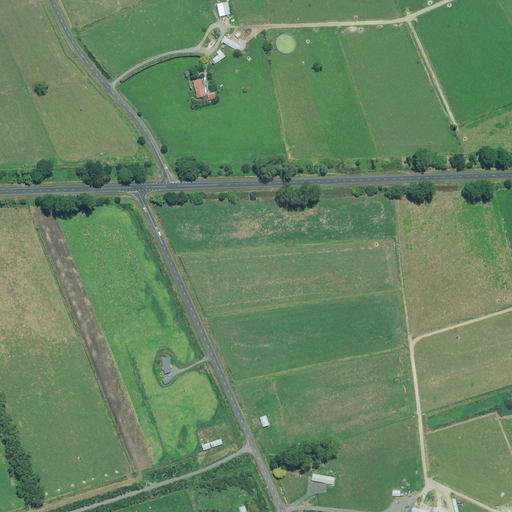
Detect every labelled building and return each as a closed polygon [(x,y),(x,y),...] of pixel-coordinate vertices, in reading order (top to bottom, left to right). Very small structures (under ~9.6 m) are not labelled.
[(230,14),(228,2),(217,5),(219,17),(230,14)] [(239,46),(224,37),(222,42),(236,50),(239,46)] [(225,57),(220,50),(216,53),(218,55),(210,61),(213,65),(225,57)] [(205,96),(201,79),(193,81),(196,98),(205,96)] [(170,365),(170,358),(162,358),(162,366),(162,368),(161,368),(162,371),(163,370),(164,374),(171,372),(170,369),(171,369),(170,368),(172,368),(171,365),(170,365)] [(168,377),(162,380),(165,385),(171,382),(168,377)] [(269,425),(265,416),(259,418),(262,428),(269,425)] [(210,443),(211,448),(222,445),(220,439),(210,443)] [(211,448),(209,443),(201,445),(203,451),(211,448)] [(334,478),(312,474),(311,481),(333,485),(334,478)]
